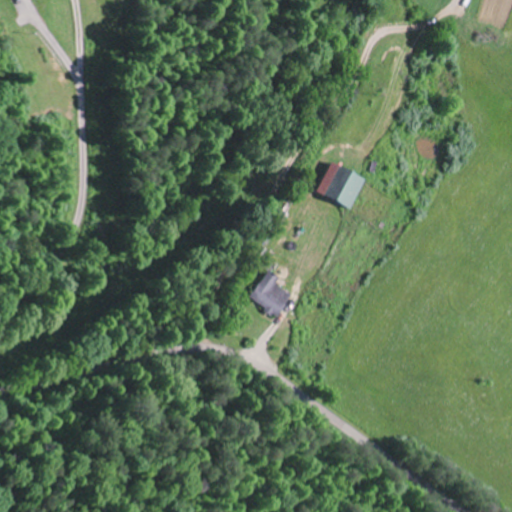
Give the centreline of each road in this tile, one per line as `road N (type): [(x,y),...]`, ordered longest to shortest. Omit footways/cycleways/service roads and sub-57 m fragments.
road 1 (residential): [(0,339),(164,307),(269,211),(331,93),(356,0)]
road 2 (residential): [(0,390),(170,349),(214,350),(274,374),(462,511)]
road 3 (residential): [(0,309),(61,252),(80,200),(73,0)]
